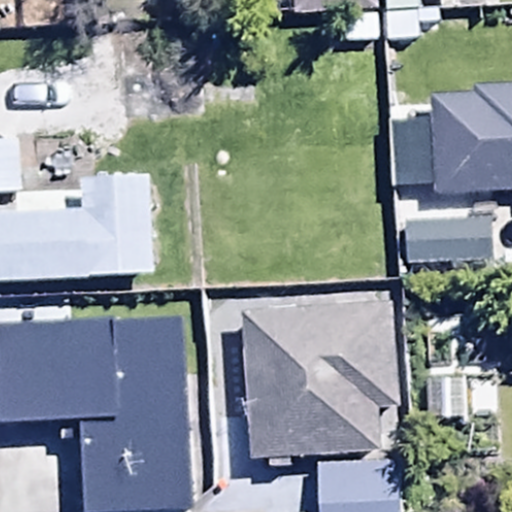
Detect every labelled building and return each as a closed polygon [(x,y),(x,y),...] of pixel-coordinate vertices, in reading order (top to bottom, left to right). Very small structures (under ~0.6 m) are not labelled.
[(374,0),(295,0),(296,19),(375,15),(374,0)] [(79,34),(1,37),(3,73),(81,70),(79,34)] [(511,92),(469,95),(470,109),(426,112),(430,199),(511,194),(511,92)] [(0,197),(21,197),(19,146),(0,146),(0,197)] [(0,219),(0,290),(133,285),(133,300),(161,298),(160,277),(155,278),(151,179),(82,181),(83,215),(67,216),(66,198),(23,199),(24,218),(0,219)] [(405,226),(405,271),(493,270),(492,224),(405,226)] [(391,310),(242,315),(247,460),(377,456),(376,413),(394,412),(391,310)] [(190,511),(182,321),(0,329),(0,429),(82,426),(86,511),(190,511)] [(317,471),(317,511),(398,511),(397,469),(317,471)]
